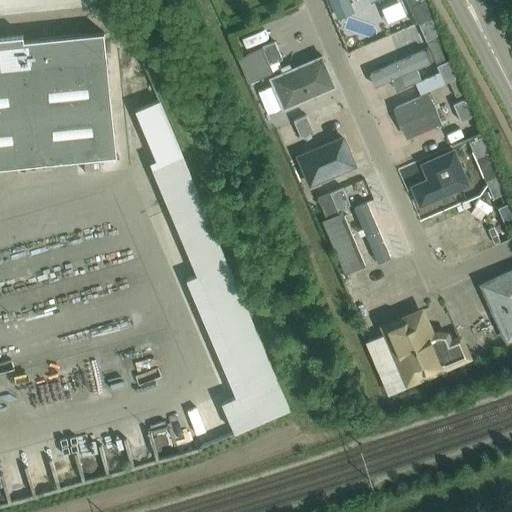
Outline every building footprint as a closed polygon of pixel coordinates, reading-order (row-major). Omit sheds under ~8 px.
[(330,0),(337,17),(352,11),(347,0),(330,0)] [(430,17),(424,0),(411,6),(418,23),(430,17)] [(425,40),(438,35),(430,17),(418,23),(425,40)] [(0,36),(0,166),(115,155),(103,32),(23,40),(23,35),(0,36)] [(269,64),(282,58),(274,41),(261,46),(262,48),(269,64)] [(262,48),(237,59),(248,83),(272,72),(269,64),(262,48)] [(418,55),(363,79),(369,90),(385,84),(390,94),(417,82),(413,72),(424,67),(418,55)] [(448,81),(456,77),(449,60),(436,65),(443,83),(448,81)] [(317,61),(264,83),(277,115),(330,92),(317,61)] [(456,77),(448,81),(455,97),(463,93),(456,77)] [(425,97),(386,113),(398,143),(437,128),(425,97)] [(460,121),(473,116),(465,98),(452,103),(460,121)] [(181,154),(159,103),(137,113),(159,163),(181,154)] [(300,138),(313,133),(306,114),(292,120),(300,138)] [(490,150),(501,146),(496,130),(484,134),(490,150)] [(476,159),(489,154),(481,136),(469,142),(476,159)] [(337,155),(316,165),(321,175),(342,164),(337,155)] [(448,156),(397,177),(402,190),(453,169),(448,156)] [(506,192),(511,188),(511,171),(511,168),(498,174),(506,192)] [(493,198),(505,192),(498,174),(485,180),(493,198)] [(337,210),(349,204),(342,187),(330,192),(337,210)] [(337,210),(330,192),(329,192),(317,197),(325,219),(322,220),(345,274),(365,265),(344,216),(343,216),(342,212),(339,213),(337,210)] [(399,256),(376,201),(353,211),(376,266),(399,256)] [(505,225),(511,222),(511,207),(510,202),(497,208),(505,225)] [(485,207),(437,227),(442,239),(490,218),(485,207)] [(511,274),(474,290),(497,344),(511,337),(511,274)] [(418,310),(373,330),(402,394),(465,366),(451,335),(442,339),(437,330),(429,334),(418,310)]
